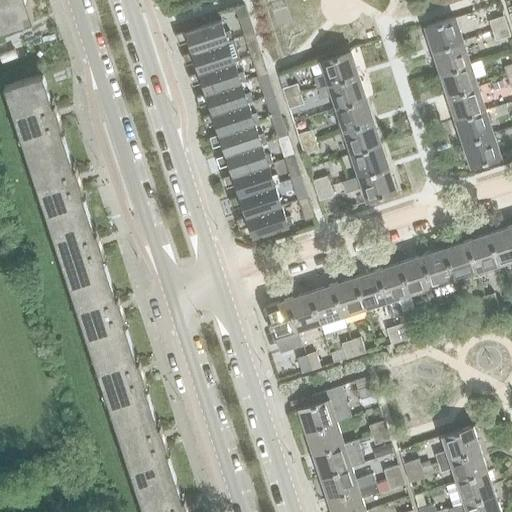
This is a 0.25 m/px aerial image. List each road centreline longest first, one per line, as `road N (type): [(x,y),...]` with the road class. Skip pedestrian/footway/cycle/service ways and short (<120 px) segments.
road 1 (residential): [(216,282),(511,182)]
road 2 (tertiary): [(74,0),(170,296)]
road 3 (tertiary): [(216,282),(125,0)]
road 4 (tertiary): [(292,511),(216,282)]
road 5 (tertiary): [(170,296),(240,511)]
